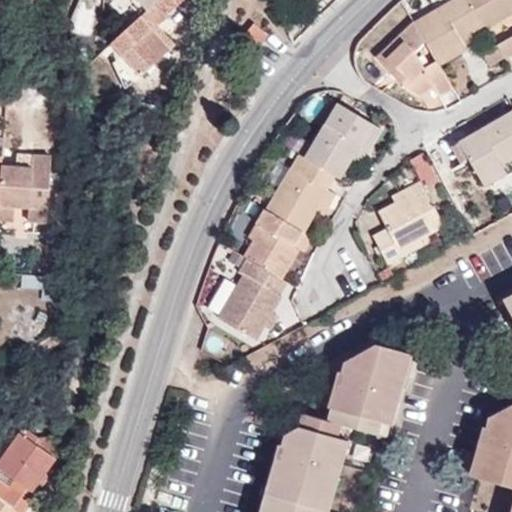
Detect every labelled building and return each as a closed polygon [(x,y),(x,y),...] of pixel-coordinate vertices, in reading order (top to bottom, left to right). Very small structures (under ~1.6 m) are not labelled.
[(158,0),(149,9),(111,42),(142,75),(175,46),(157,24),(183,0),(158,0)] [(140,0),(149,9),(158,0),(140,0)] [(470,0),(451,0),(414,22),(439,65),(466,49),(464,46),(461,39),(471,33),(485,24),(470,0)] [(511,0),(470,0),(485,24),(487,28),(511,13),(511,0)] [(257,50),(268,34),(254,22),(242,38),(257,50)] [(439,65),(414,22),(376,57),(406,87),(420,96),(434,87),(440,96),(452,89),(439,65)] [(461,39),(464,46),(474,40),(471,33),(461,39)] [(511,36),(497,45),(505,58),(511,53),(511,36)] [(490,66),(505,58),(497,45),(482,54),(490,66)] [(245,101),(252,94),(244,87),(237,96),(245,101)] [(335,175),(340,178),(352,158),(360,145),(373,123),(338,102),(305,157),(335,175)] [(511,112),(459,143),(480,177),(502,163),(511,156),(511,112)] [(381,128),(373,123),(360,145),(368,150),(381,128)] [(360,145),(352,158),(361,163),(368,150),(360,145)] [(266,211),(303,233),(316,210),(329,189),(327,188),(335,175),(305,157),(299,153),(266,211)] [(33,168),(33,155),(17,154),(17,167),(33,168)] [(4,166),(0,215),(0,220),(15,222),(16,207),(30,207),(28,220),(48,223),(52,156),(33,155),(33,168),(17,167),(4,166)] [(511,169),(511,156),(502,163),(507,173),(511,169)] [(502,163),(480,177),(485,186),(507,173),(502,163)] [(395,204),(416,192),(412,186),(391,197),(395,204)] [(400,251),(428,235),(445,226),(424,187),(416,192),(395,204),(379,211),(388,229),(373,237),(389,264),(402,257),(400,251)] [(329,189),(316,210),(324,215),(336,194),(329,189)] [(254,241),(243,257),(248,260),(276,277),(281,280),(296,254),(291,251),(294,245),(299,248),(305,250),(311,238),(303,233),(266,211),(264,209),(249,239),(254,241)] [(431,240),(428,235),(400,251),(402,257),(431,240)] [(291,251),(296,254),(299,248),(294,245),(291,251)] [(267,292),(276,277),(248,260),(239,276),(243,280),(219,320),(256,341),(279,300),(267,292)] [(325,511),(349,426),(384,437),(408,353),(376,344),(344,362),(341,373),(343,374),(354,376),(350,388),(340,385),(337,384),(328,420),(303,413),(300,425),(284,435),(281,445),(284,447),(295,450),(291,462),(280,458),(277,458),(262,511),(325,511)] [(354,376),(343,374),(340,385),(350,388),(354,376)] [(485,429),(488,430),(499,433),(495,445),(486,441),(482,441),(472,476),(511,487),(511,404),(489,417),(485,429)] [(25,426),(0,461),(0,499),(18,511),(23,511),(36,495),(32,490),(46,471),(56,458),(36,443),(39,436),(25,426)] [(499,433),(488,430),(486,441),(495,445),(499,433)] [(43,432),(39,436),(36,443),(56,458),(63,448),(43,432)] [(295,450),(284,447),(280,458),(291,462),(295,450)] [(32,490),(36,495),(50,474),(46,471),(32,490)] [(0,511),(18,511),(0,499),(0,511)]
